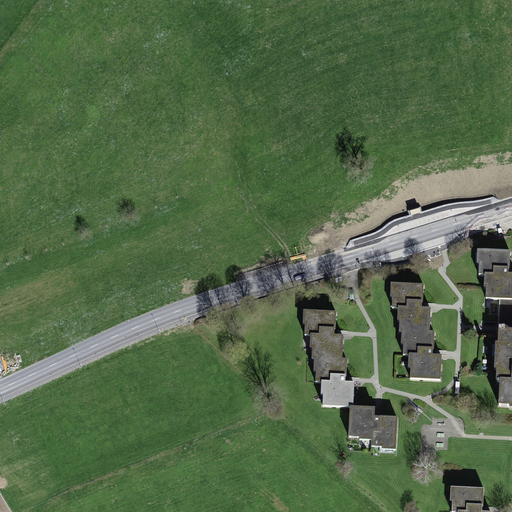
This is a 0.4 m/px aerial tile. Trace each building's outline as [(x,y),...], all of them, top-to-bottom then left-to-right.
[(511,279),(509,280),(510,256),(478,255),(478,278),(486,278),(485,300),(511,300),(511,279)] [(424,313),(425,289),(393,288),(393,311),(400,311),(400,333),(405,333),(431,334),(432,313),(424,313)] [(335,340),(336,316),(304,316),(304,338),(312,338),(311,361),(316,361),(343,361),(343,340),(335,340)] [(436,358),(436,334),(431,334),(405,333),(405,356),(412,356),(412,378),(443,379),(444,358),(436,358)] [(511,334),(496,334),(495,379),(501,379),(501,410),(511,410),(511,334)] [(347,385),(348,362),(343,361),(316,361),(316,383),(323,383),(323,406),(355,407),(355,385),(347,385)] [(396,450),(397,419),(373,418),(373,411),(352,410),(351,441),(374,442),(373,450),(396,450)] [(484,511),(485,492),(453,491),(452,511),(484,511)]
